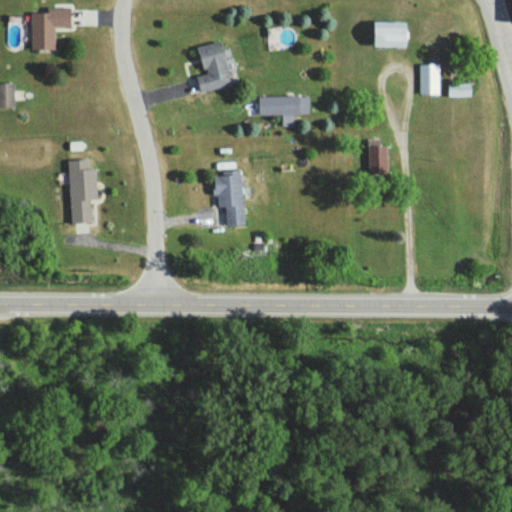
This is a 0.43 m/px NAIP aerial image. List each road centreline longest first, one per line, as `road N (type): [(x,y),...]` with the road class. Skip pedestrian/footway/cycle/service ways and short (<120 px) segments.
road 1 (tertiary): [(0,303),(511,306)]
road 2 (residential): [(153,302),(149,176),(119,0)]
